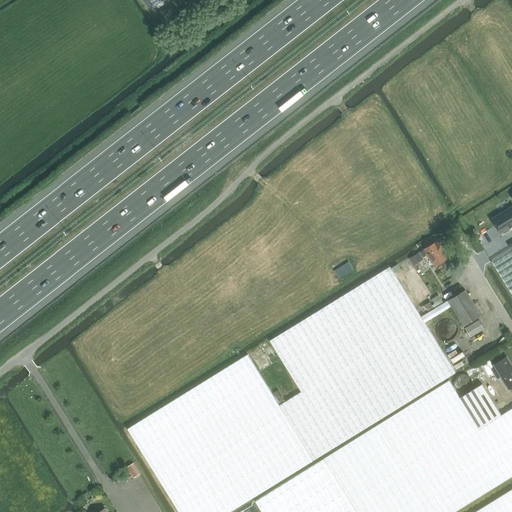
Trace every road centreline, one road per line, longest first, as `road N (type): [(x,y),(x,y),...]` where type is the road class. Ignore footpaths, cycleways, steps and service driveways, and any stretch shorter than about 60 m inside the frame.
road 1 (unclassified): [(0,373),(461,0)]
road 2 (motorway): [(0,314),(401,0)]
road 3 (motorway): [(320,0),(0,250)]
